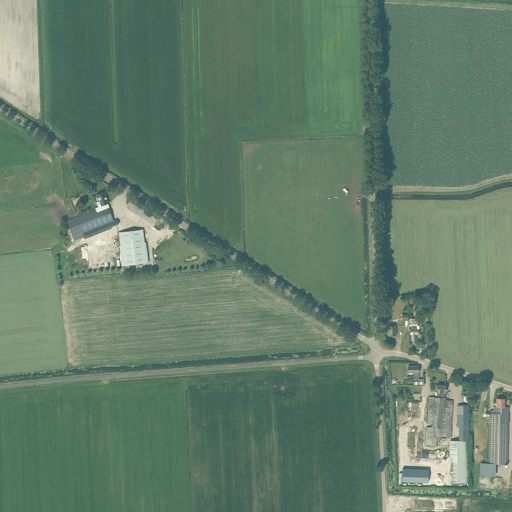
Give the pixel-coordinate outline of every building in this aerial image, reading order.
[(101,206),(105,205),(108,203),(106,199),(107,199),(105,192),(104,191),(96,195),(98,201),(99,201),(101,206)] [(95,208),(95,209),(66,221),(74,241),(113,226),(118,224),(116,220),(113,221),(109,208),(108,208),(106,205),(105,206),(105,205),(101,206),(95,208)] [(147,263),(143,230),(120,233),(124,266),(147,263)] [(416,329),(411,329),(410,329),(410,334),(412,334),(412,344),(417,344),(417,339),(417,334),(418,334),(418,329),(416,329)] [(423,380),(418,380),(418,379),(419,379),(419,366),(408,366),(408,373),(413,373),(413,379),(415,379),(415,382),(413,382),(413,385),(419,385),(419,384),(423,384),(423,380)] [(428,402),(427,428),(426,445),(436,446),(436,441),(440,441),(441,437),(451,437),(453,406),(453,401),(445,400),(446,385),(437,385),(437,392),(437,397),(429,397),(428,402)] [(509,424),(509,419),(509,414),(508,414),(508,407),(504,407),(504,399),(496,399),(496,407),(493,407),(493,411),(490,410),(488,464),(507,464),(508,424),(509,424)] [(469,436),(469,428),(469,410),(469,405),(457,405),(457,410),(458,425),(459,425),(459,436),(469,436)]
